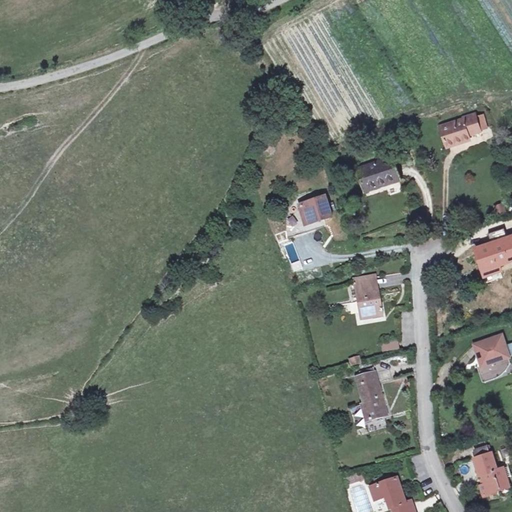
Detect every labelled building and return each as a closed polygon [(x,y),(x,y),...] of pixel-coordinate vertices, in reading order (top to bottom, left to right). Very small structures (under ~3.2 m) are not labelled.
[(470,136),(482,132),(482,131),(477,116),(476,114),(463,118),(464,120),(441,127),(448,148),(471,140),(470,136)] [(484,114),(477,116),(482,131),(489,129),(484,114)] [(400,180),(393,158),(358,170),(365,191),(400,180)] [(332,217),(326,196),(300,205),(306,225),(332,217)] [(504,203),(494,206),(498,216),(507,213),(504,203)] [(511,260),(511,234),(507,236),(505,229),(489,234),(492,244),(485,247),(487,255),(488,258),(483,259),(489,275),(502,270),(497,255),(502,253),(506,263),(511,260)] [(384,319),(380,297),(374,297),(374,293),(375,292),(376,292),(376,291),(373,277),(353,281),(360,319),(373,317),(373,320),(384,319)] [(502,336),(476,345),(483,366),(480,367),(484,380),(502,373),(500,368),(511,364),(509,356),(505,345),(502,336)] [(380,343),(381,352),(398,350),(398,342),(380,343)] [(359,356),(349,358),(350,366),(361,364),(359,356)] [(366,422),(384,417),(382,412),(385,411),(373,368),(360,372),(361,376),(356,378),(363,405),(361,405),(366,422)] [(511,476),(509,467),(504,469),(504,468),(498,470),(492,454),(488,455),(485,448),(476,451),(478,458),(474,460),(480,477),(482,476),(485,484),(480,486),(484,498),(497,493),(496,490),(510,486),(507,478),(511,476)] [(357,473),(342,478),(345,486),(360,480),(357,473)] [(389,476),(374,481),(376,486),(391,481),(389,476)] [(376,486),(371,488),(375,502),(389,497),(394,511),(413,511),(411,503),(404,505),(396,480),(391,481),(376,486)] [(418,503),(421,510),(438,503),(435,496),(418,503)]
